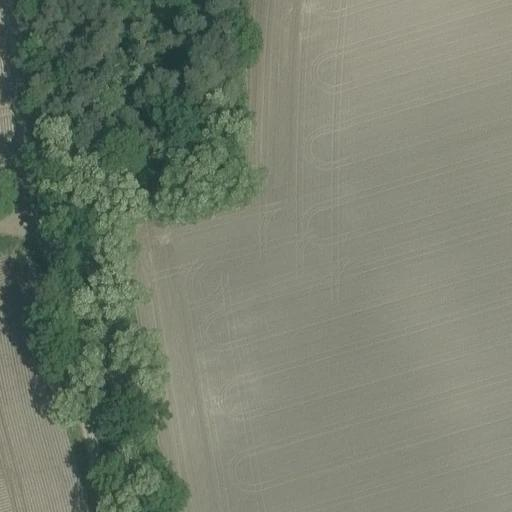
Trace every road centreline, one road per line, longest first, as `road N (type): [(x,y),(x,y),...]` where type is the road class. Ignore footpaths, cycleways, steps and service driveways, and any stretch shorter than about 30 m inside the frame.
road 1 (track): [(109,511),(47,212)]
road 2 (track): [(47,212),(30,147),(14,0)]
